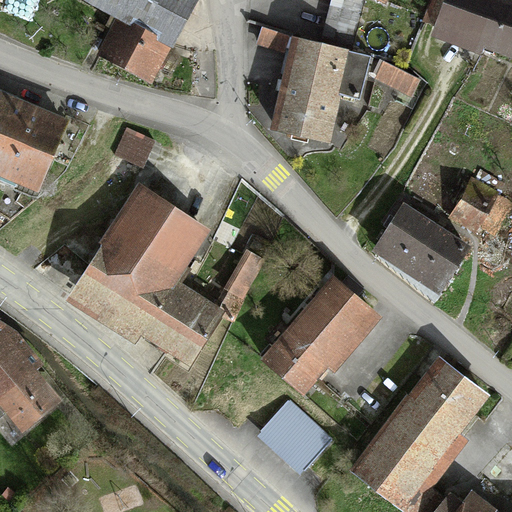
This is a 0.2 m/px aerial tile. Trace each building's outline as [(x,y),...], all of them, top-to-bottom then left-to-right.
[(202,0),(89,0),(119,17),(99,52),(154,83),(202,0)] [(333,0),(325,38),(295,31),(274,124),(334,137),(364,0),(333,0)] [(511,0),(445,0),(435,33),(511,58),(511,0)] [(69,125),(0,96),(0,163),(45,182),(69,125)] [(216,223),(143,180),(74,298),(193,368),(230,305),(183,278),(216,223)] [(471,249),(407,208),(377,253),(442,294),(471,249)] [(272,238),(248,226),(227,266),(251,279),(272,238)] [(370,311),(332,278),(265,355),(303,388),(370,311)] [(16,331),(0,319),(0,406),(22,434),(62,401),(36,370),(43,364),(16,331)] [(491,400),(438,358),(354,462),(406,504),(491,400)] [(333,436),(293,396),(260,429),(300,469),(333,436)] [(491,511),(460,484),(435,511),(491,511)] [(13,511),(0,501),(0,511),(13,511)]
